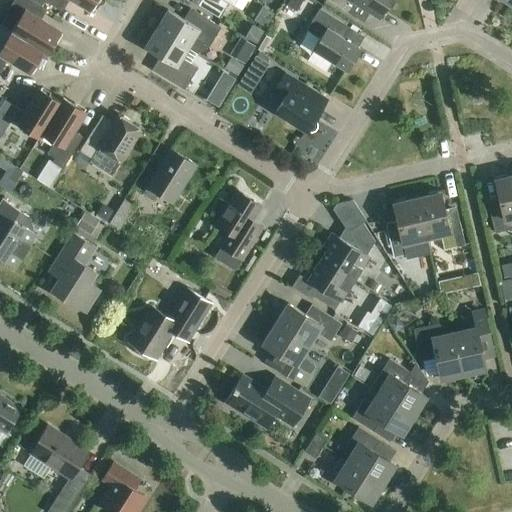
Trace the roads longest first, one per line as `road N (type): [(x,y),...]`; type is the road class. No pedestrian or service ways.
road 1 (residential): [(139,0),(106,62),(311,195)]
road 2 (residential): [(311,195),(405,46),(459,35),(511,63)]
road 3 (residential): [(165,429),(311,195)]
road 4 (unclassified): [(165,429),(0,324)]
road 5 (residential): [(392,511),(458,407),(511,392)]
road 6 (residential): [(311,195),(431,168)]
